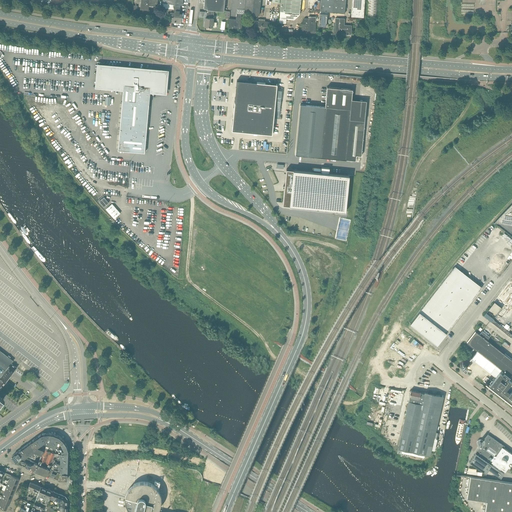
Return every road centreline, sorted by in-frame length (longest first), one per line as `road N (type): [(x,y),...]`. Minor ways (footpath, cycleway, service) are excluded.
road 1 (secondary): [(511,69),(191,40)]
road 2 (secondary): [(205,56),(511,77)]
road 3 (secondary): [(232,496),(304,330),(305,282),(287,242)]
road 4 (secondary): [(192,54),(185,122),(191,168),(215,196),(287,242)]
road 5 (secondary): [(287,242),(206,139),(205,56)]
road 6 (unclassified): [(511,424),(438,363),(511,270)]
road 7 (secondary): [(0,21),(192,54)]
road 8 (secondary): [(191,40),(0,13)]
road 9 (tertiary): [(307,511),(164,421)]
